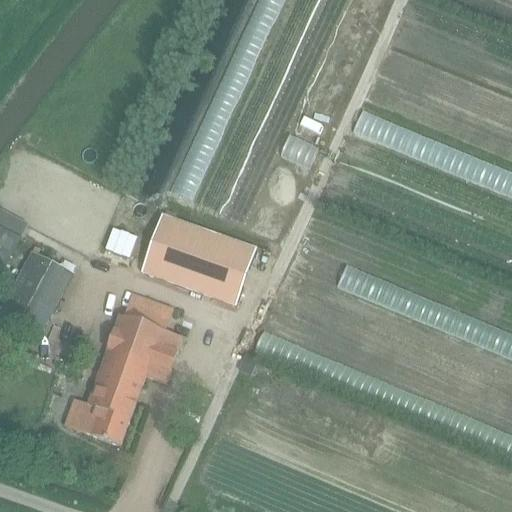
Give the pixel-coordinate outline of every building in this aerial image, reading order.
[(257,252),(162,218),(142,275),(237,309),(257,252)] [(312,242),(254,371),(309,395),(367,267),(312,242)] [(87,261),(102,267),(106,257),(90,251),(87,261)] [(0,328),(23,341),(61,270),(33,255),(0,316),(0,328)] [(108,353),(88,408),(83,406),(74,432),(92,438),(92,439),(121,449),(146,379),(167,387),(183,342),(120,319),(115,333),(114,332),(107,352),(108,353)]
